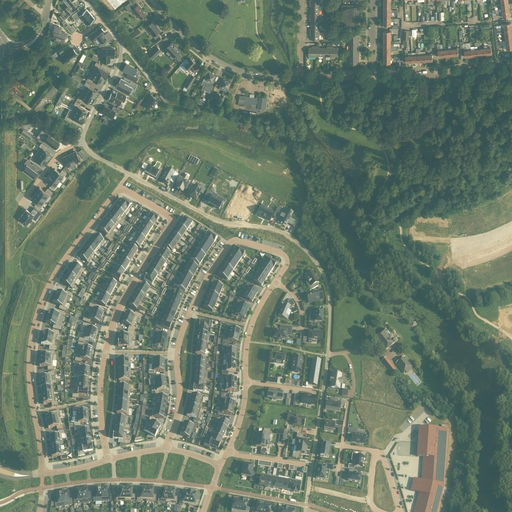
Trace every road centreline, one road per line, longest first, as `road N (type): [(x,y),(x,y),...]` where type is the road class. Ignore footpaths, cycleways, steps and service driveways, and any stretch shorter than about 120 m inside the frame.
road 1 (residential): [(304,511),(329,345),(322,274),(279,231),(213,219),(128,174)]
road 2 (residential): [(107,459),(99,398),(109,331),(169,222),(119,186)]
road 3 (residential): [(119,186),(58,267),(35,320),(29,376),(42,473)]
road 4 (residential): [(165,449),(179,403),(179,337),(220,256),(236,240),(282,254),(286,266),(275,282)]
road 5 (residential): [(152,0),(212,58),(259,76),(301,78)]
road 6 (residential): [(82,143),(121,51),(87,0)]
road 7 (residential): [(372,77),(511,64)]
